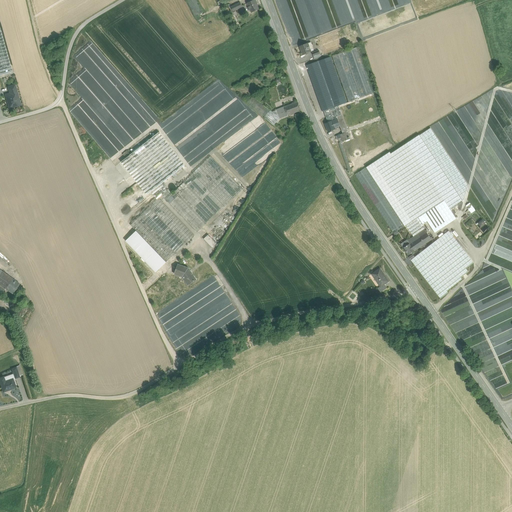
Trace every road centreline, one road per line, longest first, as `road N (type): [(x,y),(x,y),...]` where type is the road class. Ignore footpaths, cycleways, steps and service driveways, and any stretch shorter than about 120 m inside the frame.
road 1 (unclassified): [(0,409),(59,396),(126,396),(240,328),(415,288)]
road 2 (tertiary): [(268,0),(323,144),(415,288)]
road 3 (track): [(177,368),(60,102)]
road 4 (track): [(123,0),(81,24),(67,52),(60,102),(0,121)]
road 5 (tertiary): [(415,288),(500,408)]
